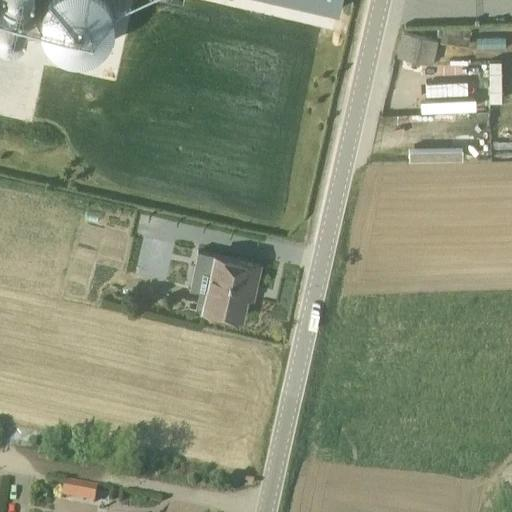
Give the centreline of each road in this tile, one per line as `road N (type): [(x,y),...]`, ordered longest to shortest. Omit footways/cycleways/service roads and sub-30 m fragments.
road 1 (unclassified): [(261,511),(381,0)]
road 2 (unknown): [(0,456),(263,504)]
